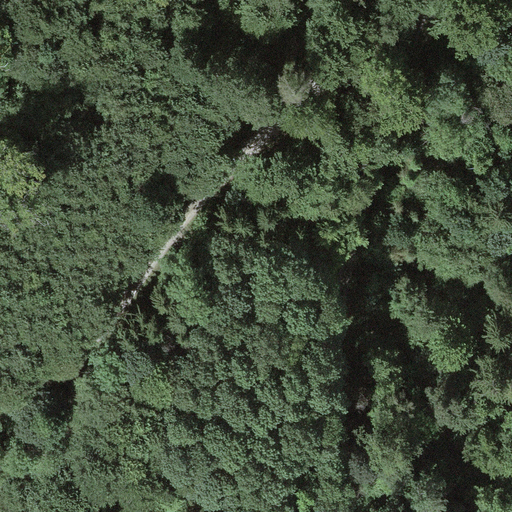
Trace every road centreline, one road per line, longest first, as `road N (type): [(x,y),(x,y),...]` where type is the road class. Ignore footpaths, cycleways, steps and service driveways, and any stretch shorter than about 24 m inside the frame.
road 1 (track): [(0,402),(90,342),(225,169),(330,74),(390,0)]
road 2 (track): [(341,511),(341,286),(360,204),(432,0)]
